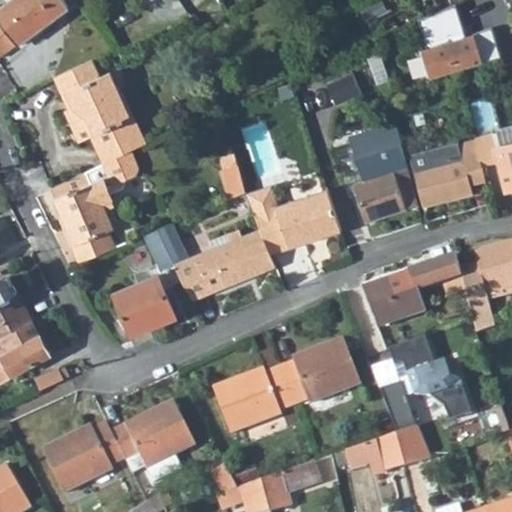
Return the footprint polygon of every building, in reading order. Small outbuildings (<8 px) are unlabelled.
[(11,42),(66,6),(61,0),(0,0),(0,24),(10,39),(11,42)] [(498,59),(490,29),(463,37),(454,4),(417,19),(426,49),(420,50),(427,78),(466,67),(466,68),(498,59)] [(0,45),(10,39),(0,24),(0,45)] [(146,142),(138,128),(130,132),(110,91),(118,88),(116,83),(108,87),(93,58),(54,76),(62,94),(67,92),(73,105),(63,110),(74,133),(79,144),(92,138),(105,163),(137,147),(146,142)] [(348,80),(325,88),(331,107),(354,98),(348,80)] [(130,132),(138,128),(118,88),(110,91),(130,132)] [(395,122),(350,137),(363,180),(353,183),(357,196),(366,222),(419,205),(400,140),(395,122)] [(511,144),(497,148),(492,133),(478,137),(483,165),(497,161),(505,191),(511,188),(511,144)] [(408,157),(421,207),(474,192),(471,181),(485,177),(483,165),(478,137),(408,157)] [(130,153),(53,190),(75,245),(81,261),(112,248),(106,232),(114,229),(105,205),(113,201),(111,197),(126,189),(131,180),(134,179),(137,168),(130,153)] [(218,172),(228,199),(247,191),(234,154),(220,159),(224,170),(218,172)] [(247,191),(253,208),(276,200),(271,184),(247,191)] [(261,229),(270,253),(343,230),(328,189),(278,205),(276,200),(253,208),(261,229)] [(184,283),(192,300),(275,265),(270,253),(261,229),(231,242),(213,250),(190,259),(172,223),(157,229),(159,233),(184,283)] [(137,284),(113,294),(132,336),(176,317),(165,291),(184,283),(159,233),(146,240),(158,264),(163,273),(137,284)] [(213,250),(231,242),(228,233),(209,240),(213,250)] [(490,309),(486,290),(511,282),(511,237),(474,248),(479,263),(458,268),(461,277),(475,333),(494,325),(490,309)] [(455,255),(362,285),(374,326),(420,310),(414,292),(461,277),(458,268),(455,255)] [(158,264),(133,274),(137,284),(163,273),(158,264)] [(9,277),(0,281),(0,338),(33,321),(9,277)] [(51,355),(33,321),(0,338),(0,356),(3,355),(13,375),(51,355)] [(290,355),(292,360),(278,365),(292,403),(306,397),(308,401),(360,381),(342,336),(290,355)] [(408,380),(379,390),(394,434),(414,427),(405,402),(423,396),(433,398),(444,406),(449,420),(470,413),(451,359),(433,365),(424,336),(388,349),(393,365),(401,363),(408,380)] [(0,381),(13,375),(3,355),(0,356),(0,381)] [(279,412),(278,408),(292,403),(278,365),(265,370),(263,366),(211,385),(229,431),(279,412)] [(43,385),(67,376),(63,366),(39,375),(43,385)] [(193,442),(171,398),(110,430),(124,456),(133,473),(144,467),(172,453),(193,442)] [(92,428),(90,424),(41,450),(63,492),(113,467),(111,463),(124,456),(110,430),(105,421),(92,428)] [(414,427),(394,434),(403,466),(430,458),(428,452),(418,426),(414,427)] [(394,434),(342,452),(349,472),(368,466),(371,475),(403,466),(394,434)] [(172,453),(144,467),(151,480),(179,465),(172,453)] [(234,465),(238,482),(259,477),(255,461),(234,465)] [(0,464),(0,511),(13,511),(28,504),(4,462),(0,464)] [(313,462),(262,479),(271,511),(290,506),(286,495),(320,484),(313,462)] [(238,488),(226,464),(213,470),(224,493),(238,488)] [(262,479),(238,488),(224,493),(216,496),(221,511),(246,504),(247,511),(268,511),(271,511),(262,479)] [(147,500),(127,511),(159,511),(164,509),(155,495),(147,500)] [(511,511),(511,498),(485,507),(486,511),(511,511)]
